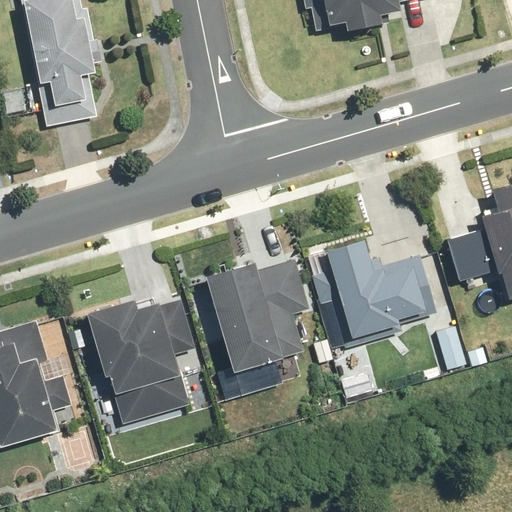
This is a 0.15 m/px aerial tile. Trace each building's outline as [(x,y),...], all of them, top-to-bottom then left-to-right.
[(92,77),(88,57),(94,55),(86,11),(80,12),(77,0),(18,0),(36,88),(42,127),(91,117),(84,79),(92,77)] [(339,25),(341,33),(386,23),(384,14),(396,12),(394,2),(403,0),(318,0),(324,27),(339,25)] [(478,214),(481,226),(443,238),(456,282),(494,270),(502,296),(511,293),(511,181),(497,185),(503,206),(478,214)] [(397,328),(395,322),(432,311),(415,255),(368,269),(359,237),(319,249),(345,337),(370,330),(372,336),(397,328)] [(200,274),(211,313),(200,316),(209,345),(220,341),(227,364),(236,394),(274,382),(267,358),(301,348),(290,311),(307,306),(292,257),(252,269),(249,260),(200,274)] [(194,346),(179,299),(156,306),(153,298),(131,305),(129,299),(85,313),(121,423),(189,401),(173,353),(194,346)] [(49,377),(34,324),(0,332),(0,444),(55,430),(50,411),(69,406),(60,374),(49,377)]
